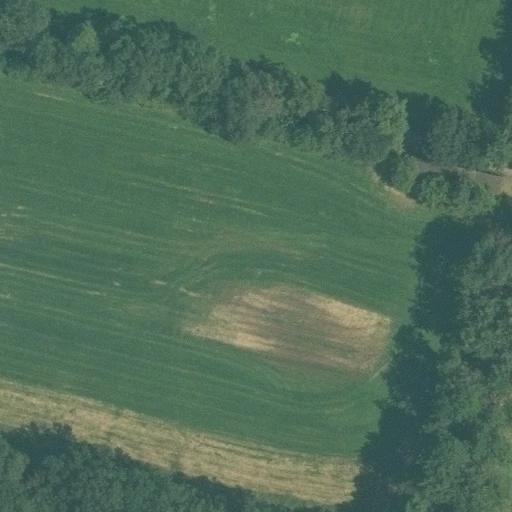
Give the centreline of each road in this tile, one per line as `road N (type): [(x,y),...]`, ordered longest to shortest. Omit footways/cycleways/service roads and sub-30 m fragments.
road 1 (track): [(511,166),(0,42)]
road 2 (track): [(511,279),(455,511)]
